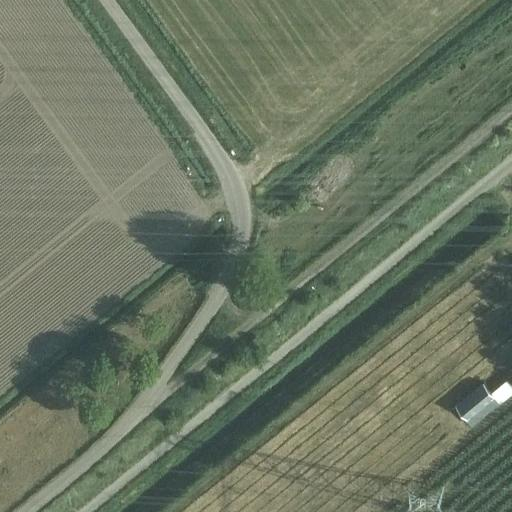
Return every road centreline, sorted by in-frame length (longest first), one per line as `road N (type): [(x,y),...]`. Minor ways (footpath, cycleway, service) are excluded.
road 1 (unclassified): [(86,511),(511,163)]
road 2 (unclassified): [(145,406),(232,268),(244,228),(240,191),(220,153),(108,0)]
road 3 (track): [(511,109),(145,406)]
road 4 (unclassified): [(145,406),(20,511)]
